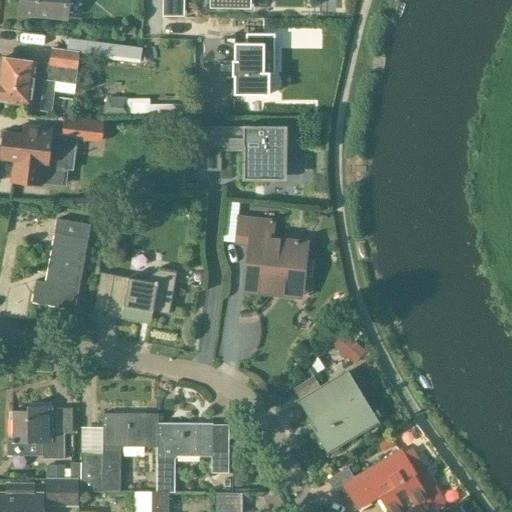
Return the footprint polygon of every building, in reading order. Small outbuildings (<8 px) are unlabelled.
[(68,0),(21,0),(20,14),(67,19),(68,0)] [(188,16),(188,0),(167,0),(167,16),(188,16)] [(40,47),(52,49),(50,64),(2,59),(0,77),(0,101),(29,105),(28,110),(52,113),(57,81),(75,83),(79,52),(80,42),(42,37),(40,47)] [(226,40),(227,92),(259,92),(259,69),(256,69),(256,40),(226,40)] [(78,140),(102,142),(104,129),(79,126),(79,119),(66,118),(64,135),(52,135),(52,131),(25,127),(24,136),(4,134),(2,157),(15,159),(13,182),(41,186),(42,181),(70,185),(71,171),(74,171),(78,140)] [(195,128),(195,171),(221,171),(221,151),(244,152),(243,180),(284,181),(285,129),(195,128)] [(308,243),(274,239),(276,219),(256,217),(256,209),(238,207),(234,246),(250,247),(245,292),(302,298),(308,243)] [(75,310),(91,225),(57,219),(46,282),(36,281),(32,302),(75,310)] [(129,278),(115,276),(102,273),(94,309),(108,312),(107,316),(150,324),(153,312),(169,315),(177,273),(160,270),(144,281),(129,278)] [(362,341),(350,322),(349,321),(331,343),(345,357),(362,341)] [(316,433),(328,453),(378,423),(347,372),(300,401),(319,431),(316,433)] [(12,411),(12,441),(43,441),(43,457),(43,460),(64,460),(65,435),(53,434),(53,406),(27,406),(27,411),(12,411)] [(121,492),(121,450),(121,445),(144,445),(144,448),(157,448),(159,448),(159,424),(159,414),(103,413),(103,428),(103,453),(81,453),(81,463),(81,479),(81,492),(121,492)] [(157,491),(170,491),(175,491),(175,459),(177,457),(212,457),(212,473),(229,473),(230,425),(159,424),(159,448),(157,448),(157,491)] [(412,511),(432,500),(401,450),(344,485),(359,509),(379,497),(388,511),(412,511)] [(70,463),(70,479),(81,479),(81,463),(70,463)] [(47,466),(46,479),(64,479),(64,466),(47,466)] [(81,492),(81,479),(70,479),(64,479),(46,479),(46,498),(79,498),(81,498),(81,492)] [(0,511),(41,511),(42,495),(34,495),(34,483),(6,483),(6,494),(0,494),(0,511)] [(156,511),(157,491),(134,491),(133,511),(156,511)] [(169,511),(170,491),(157,491),(156,511),(169,511)] [(242,511),(243,493),(235,493),(216,493),(215,511),(242,511)]
